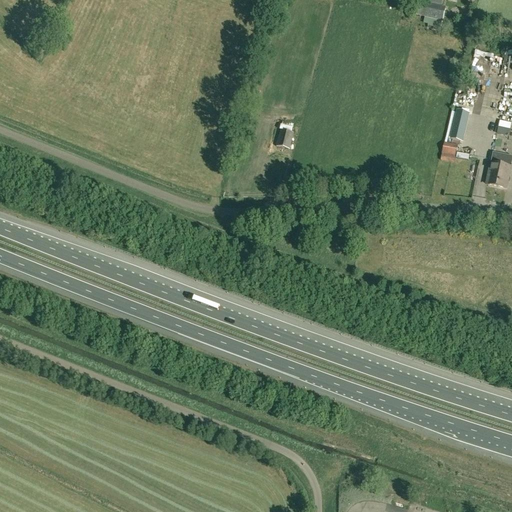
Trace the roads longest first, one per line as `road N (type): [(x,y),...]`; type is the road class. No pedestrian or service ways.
road 1 (motorway): [(511,415),(0,228)]
road 2 (motorway): [(0,256),(337,385),(511,442)]
road 3 (unclassified): [(511,215),(409,205),(208,210),(0,131)]
road 4 (unclassified): [(317,511),(312,479),(292,457),(0,340)]
